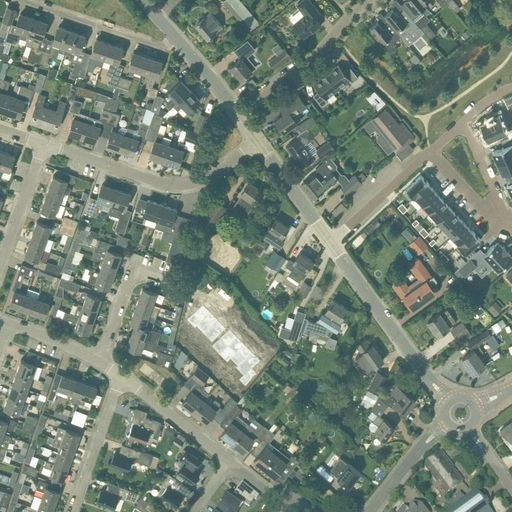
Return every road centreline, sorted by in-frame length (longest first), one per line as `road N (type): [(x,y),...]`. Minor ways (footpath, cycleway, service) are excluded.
road 1 (residential): [(255,140),(223,171),(182,186),(44,144)]
road 2 (residential): [(431,152),(499,229),(506,224),(462,126)]
road 3 (residential): [(239,115),(370,0)]
road 4 (residential): [(175,36),(165,44),(139,42),(14,0)]
road 5 (tertiary): [(425,377),(331,245)]
road 6 (residential): [(72,511),(119,374)]
road 7 (residential): [(232,461),(119,374)]
road 8 (residential): [(331,245),(431,152)]
road 9 (residential): [(101,360),(133,269),(166,284)]
road 10 (tertiary): [(331,245),(255,140)]
road 11 (residential): [(0,265),(44,144)]
